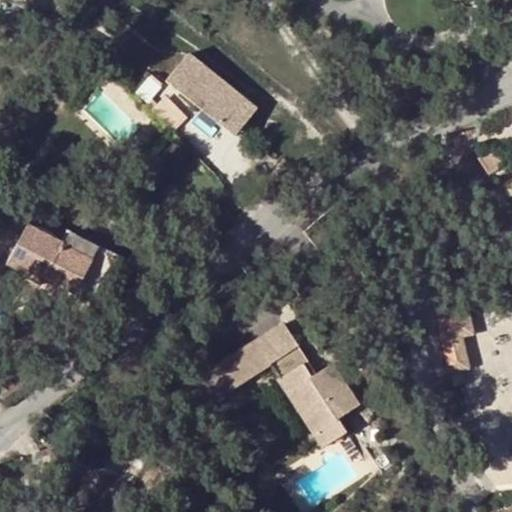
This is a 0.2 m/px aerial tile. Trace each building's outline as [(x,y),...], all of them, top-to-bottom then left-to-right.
[(223,131),(245,103),(190,60),(168,87),(223,131)] [(175,125),(190,110),(156,77),(141,92),(175,125)] [(237,141),(259,114),(245,103),(223,131),(237,141)] [(511,179),(503,186),(511,200),(511,179)] [(206,231),(221,218),(211,206),(196,219),(206,231)] [(32,271),(47,279),(76,293),(92,262),(62,245),(65,242),(27,224),(7,264),(29,276),(32,271)] [(65,242),(62,245),(92,262),(110,271),(119,255),(70,231),(65,242)] [(28,279),(43,286),(47,279),(32,271),(29,276),(28,279)] [(468,307),(443,324),(473,369),(489,358),(471,331),(480,325),(468,307)] [(286,317),(210,374),(227,397),(277,360),(328,429),(347,416),(367,402),(338,361),(318,375),(311,364),(317,360),(286,317)] [(337,441),(355,427),(347,416),(328,429),(337,441)]
